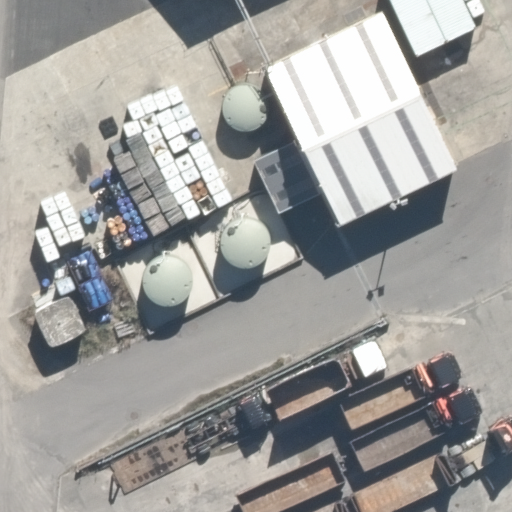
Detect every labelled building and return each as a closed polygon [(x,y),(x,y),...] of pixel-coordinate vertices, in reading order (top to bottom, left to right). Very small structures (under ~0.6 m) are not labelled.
[(511,0),(417,0),(402,8),(420,45),(450,31),(471,74),(511,54),(511,0)] [(468,156),(401,15),(289,68),(356,209),(468,156)] [(215,158),(162,182),(182,226),(221,208),(208,178),(221,172),(215,158)] [(232,213),(231,213),(228,215),(226,216),(224,217),(222,219),(220,221),(218,223),(217,225),(215,227),(214,229),(213,232),(212,234),(212,237),(211,239),(211,242),(211,244),(212,247),(212,250),(213,252),(214,255),(215,257),(216,259),(218,261),(219,263),(221,265),(223,267),(225,268),(227,270),(230,271),(232,272),(235,273),(237,273),(240,273),(242,274),(245,273),(248,273),(250,272),(253,271),(255,270),(258,268),(260,267),(262,265),(264,263),(266,261),(267,258),(268,256),(269,253),(270,250),(271,248),(271,245),(271,242),(271,239),(271,237),(270,234),(269,231),(268,229),(266,226),(265,224),(263,222),(261,220),(259,218),(257,217),(254,215),(252,214),(249,213),(246,212),(244,212),(241,212),(238,212),(235,212),(232,213)] [(0,297),(13,316),(69,277),(45,243),(11,266),(16,274),(0,285),(0,297)] [(167,246),(162,248),(159,249),(157,250),(154,251),(151,253),(149,254),(147,257),(145,259),(143,261),(141,264),(140,267),(139,269),(139,272),(138,275),(138,278),(138,281),(139,284),(139,287),(140,290),(142,293),(143,295),(145,298),(147,300),(149,302),(152,304),(154,305),(157,307),(160,307),(163,308),(166,309),(169,309),(172,309),(175,308),(178,308),(181,306),(183,305),(186,304),(188,303),(190,301),(192,300),(193,298),(195,296),(196,294),(198,292),(199,290),(200,287),(200,285),(201,283),(201,280),(201,278),(201,275),(201,273),(201,270),(200,268),(199,266),(198,263),(197,261),(195,259),(194,257),(192,255),(190,253),(188,252),(186,251),(184,249),(182,248),(179,248),(177,247),(175,247),(172,246),(170,246),(167,246)] [(36,312),(30,314),(28,314),(25,315),(22,316),(20,318),(18,319),(16,321),(14,323),(12,325),(11,327),(9,330),(8,332),(8,335),(7,338),(6,340),(6,343),(6,346),(7,348),(7,351),(8,354),(9,356),(10,359),(12,361),(14,363),(15,365),(17,367),(20,369),(22,370),(24,371),(27,372),(29,373),(32,373),(35,374),(38,374),(40,374),(43,373),(45,372),(48,371),(50,370),(52,369),(54,368),(56,366),(58,364),(60,362),(62,360),(63,358),(64,356),(65,354),(66,351),(66,349),(67,346),(67,343),(67,341),(66,338),(66,336),(65,333),(64,331),(63,329),(62,326),(60,324),(59,322),(57,320),(55,319),(53,317),(51,316),(48,315),(46,314),(44,313),(41,313),(38,312),(36,312)] [(297,433),(332,510),(385,486),(396,511),(415,511),(446,498),(396,388),(297,433)]
